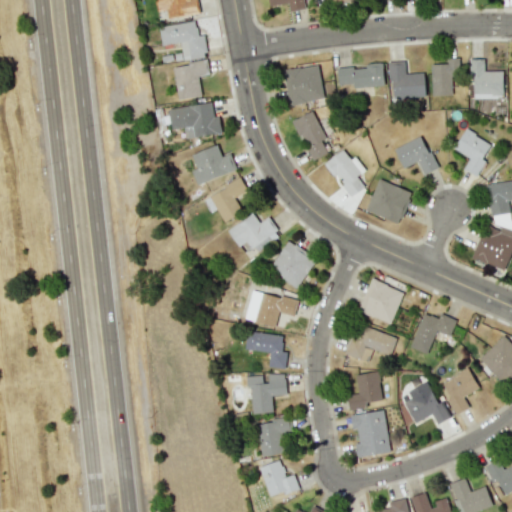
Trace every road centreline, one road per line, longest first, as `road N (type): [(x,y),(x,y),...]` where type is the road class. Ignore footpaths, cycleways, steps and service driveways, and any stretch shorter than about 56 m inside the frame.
road 1 (primary): [(39,0),(97,511)]
road 2 (primary): [(127,511),(70,0)]
road 3 (tertiary): [(231,0),(261,141),(303,203),(357,238),(511,304)]
road 4 (residential): [(511,416),(446,455),(337,482),(316,402),(315,358),(325,311),(357,238)]
road 5 (residential): [(240,47),(511,25)]
